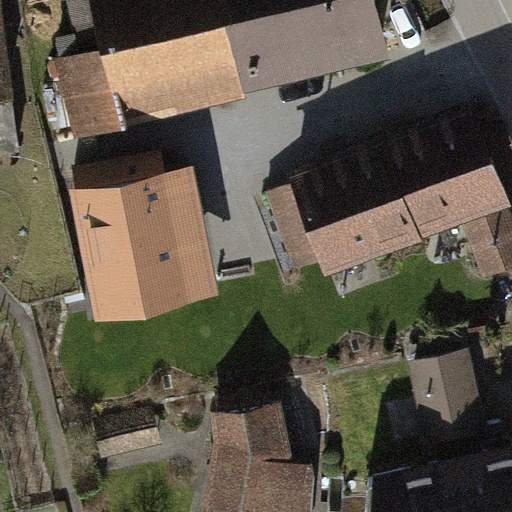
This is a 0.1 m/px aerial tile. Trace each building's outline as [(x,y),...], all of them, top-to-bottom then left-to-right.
[(0,0),(0,94),(14,93),(1,0),(0,0)] [(244,85),(390,50),(375,0),(92,0),(103,40),(53,53),(74,132),(120,119),(122,122),(245,91),(244,85)] [(320,256),(324,267),(461,215),(510,195),(511,194),(511,191),(474,93),(287,165),(292,176),(264,187),(294,266),(320,256)] [(97,318),(221,293),(194,162),(167,168),(164,150),(73,168),(77,185),(70,186),(97,318)] [(484,272),(511,260),(511,199),(510,195),(461,215),(484,272)] [(428,452),(491,439),(470,342),(407,356),(428,452)] [(209,402),(213,434),(198,511),(310,511),(314,472),(310,457),(290,453),(291,444),(281,392),(209,402)] [(154,402),(93,417),(102,454),(163,439),(154,402)] [(511,511),(511,434),(491,439),(428,452),(371,465),(368,511),(511,511)]
